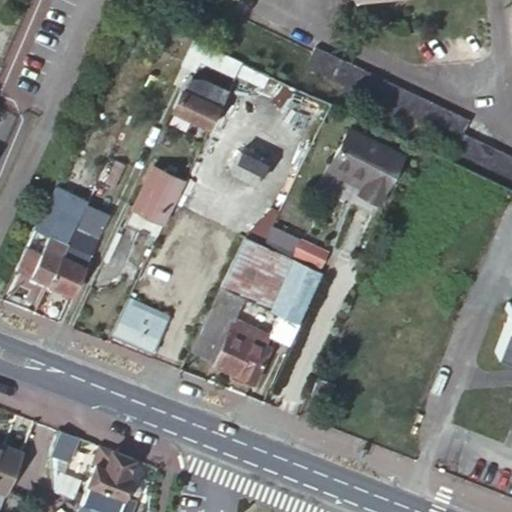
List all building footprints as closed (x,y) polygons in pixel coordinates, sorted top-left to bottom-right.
[(162,30),(139,18),(131,33),(155,46),(162,30)] [(184,43),(166,35),(160,48),(178,56),(184,43)] [(196,40),(193,38),(180,64),(196,72),(201,61),(235,79),(240,67),(243,63),(196,40)] [(456,149),(449,162),(511,192),(511,158),(463,135),(468,124),(314,50),(302,77),(456,149)] [(264,79),(240,67),(235,79),(259,90),(264,79)] [(171,113),(208,131),(227,94),(193,77),(184,87),(171,113)] [(345,131),(327,168),(360,184),(357,191),(378,201),(400,157),(345,131)] [(271,146),(246,133),(227,173),(252,185),(271,146)] [(161,224),(182,183),(151,168),(132,209),(161,224)] [(360,184),(327,168),(324,175),(357,191),(360,184)] [(378,201),(357,191),(354,197),(376,208),(378,201)] [(75,222),(85,204),(67,195),(57,214),(75,222)] [(46,284),(70,296),(108,215),(85,204),(75,222),(74,226),(46,284)] [(259,246),(275,212),(268,209),(241,238),(259,246)] [(15,268),(46,284),(74,226),(57,218),(41,252),(27,245),(15,268)] [(319,273),(259,246),(241,238),(218,288),(241,298),(278,315),(297,324),(303,310),(310,292),(319,273)] [(323,252),(293,239),(287,253),(316,267),(323,252)] [(218,288),(187,353),(210,364),(230,321),(241,298),(218,288)] [(321,297),(310,292),(303,310),(314,315),(321,297)] [(118,312),(161,329),(166,315),(125,298),(118,312)] [(507,314),(491,353),(511,361),(511,306),(504,304),(501,310),(507,314)] [(118,312),(107,337),(151,354),(161,329),(118,312)] [(267,339),(287,347),(297,324),(278,315),(267,339)] [(230,321),(210,364),(231,373),(230,376),(250,385),(267,349),(262,346),(265,337),(230,321)] [(309,396),(323,401),(329,388),(315,382),(309,396)] [(77,437),(59,430),(50,452),(50,453),(68,460),(77,437)] [(0,491),(4,493),(20,453),(0,444),(0,491)] [(96,460),(79,501),(105,511),(126,511),(131,499),(121,495),(127,479),(123,477),(131,457),(97,445),(92,458),(96,460)] [(74,511),(105,511),(79,501),(74,511)]
